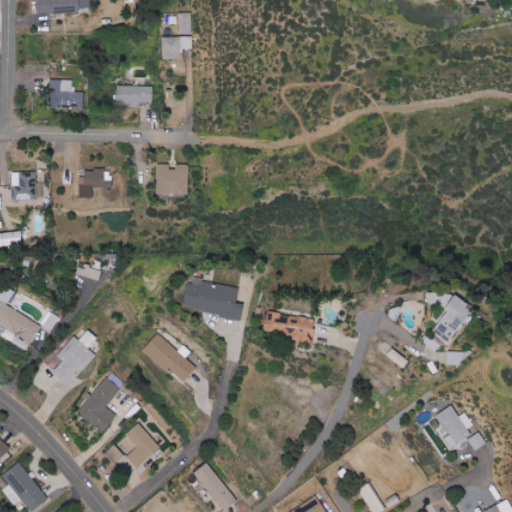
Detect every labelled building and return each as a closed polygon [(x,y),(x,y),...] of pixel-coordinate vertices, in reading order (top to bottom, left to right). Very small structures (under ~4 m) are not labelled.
[(90,0),(38,0),(39,13),(91,11),(90,0)] [(192,34),(192,13),(180,13),(180,34),(192,34)] [(193,36),(163,37),(163,58),(182,58),(182,49),(193,48),(193,36)] [(84,109),(84,92),(72,92),(72,80),(52,79),(51,108),(84,109)] [(118,104),(142,105),(142,102),(154,103),(155,87),(118,86),(118,104)] [(158,194),(189,195),(190,165),(177,165),(177,166),(159,166),(158,194)] [(113,188),(112,170),(81,170),(82,198),(94,198),(94,188),(113,188)] [(43,183),(37,183),(36,172),(12,172),(12,199),(44,199),(43,183)] [(0,246),(23,244),(21,231),(0,233),(0,246)] [(103,271),(80,264),(77,275),(100,281),(103,271)] [(184,309),(242,319),(245,305),(238,304),(240,288),(197,280),(196,284),(189,283),(184,309)] [(42,326),(7,305),(15,291),(6,286),(0,296),(0,297),(3,300),(0,304),(0,329),(14,338),(12,342),(26,351),(42,326)] [(452,343),(473,308),(454,297),(433,332),(452,343)] [(391,308),(390,320),(401,320),(401,308),(391,308)] [(59,317),(50,312),(42,328),(51,333),(59,317)] [(315,344),(316,317),(267,315),(267,335),(298,337),(298,344),(315,344)] [(57,356),(63,360),(53,372),(71,387),(97,355),(90,349),(99,338),(89,330),(80,341),(74,336),(57,356)] [(435,352),(441,345),(428,334),(422,341),(435,352)] [(169,371),(171,370),(186,382),(198,367),(157,335),(144,352),(169,371)] [(410,361),(393,349),(388,356),(404,369),(410,361)] [(117,416),(106,407),(121,389),(106,377),(78,412),(103,433),(117,416)] [(460,416),(453,405),(437,414),(450,434),(445,437),(452,448),(472,435),(468,428),(474,425),(466,412),(460,416)] [(127,433),(138,448),(128,455),(136,466),(160,450),(142,422),(127,433)] [(487,443),(480,432),(468,439),(476,451),(487,443)] [(0,437),(0,459),(11,448),(0,437)] [(125,455),(115,444),(106,452),(117,463),(125,455)] [(22,498),(32,511),(48,499),(19,461),(2,475),(10,485),(4,490),(14,504),(22,498)] [(238,500),(207,462),(194,473),(226,511),(238,500)] [(291,511),(327,511),(318,496),(291,511)]
